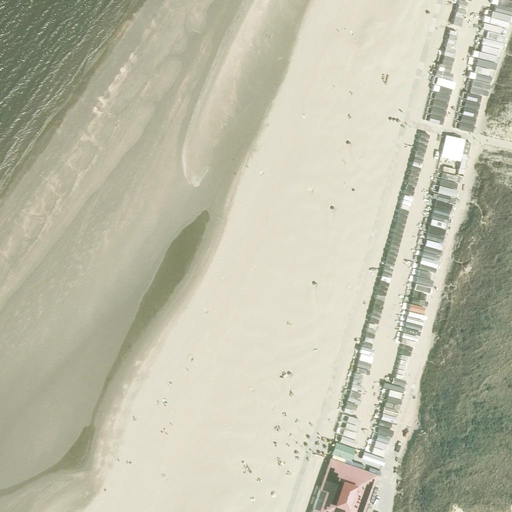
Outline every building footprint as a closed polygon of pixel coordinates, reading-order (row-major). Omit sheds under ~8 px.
[(457,0),(450,23),(458,26),(466,2),(461,0),(457,0)] [(479,27),(459,129),(472,132),(479,95),(486,96),(490,76),(486,75),(487,68),(494,69),(501,34),(498,33),(499,25),(506,27),(511,0),(489,0),(484,28),(479,27)] [(446,29),(428,121),(443,124),(451,81),(448,81),(457,32),(446,29)] [(369,348),(428,135),(419,133),(335,433),(339,435),(337,441),(354,447),(356,440),(352,438),(358,419),(350,415),(363,374),(365,374),(373,349),(369,348)] [(462,175),(469,141),(443,135),(436,170),(460,175),(462,175)] [(382,457),(460,175),(436,170),(361,450),(382,457)] [(319,488),(330,492),(323,511),(361,511),(374,476),(330,460),(329,460),(319,488)]
